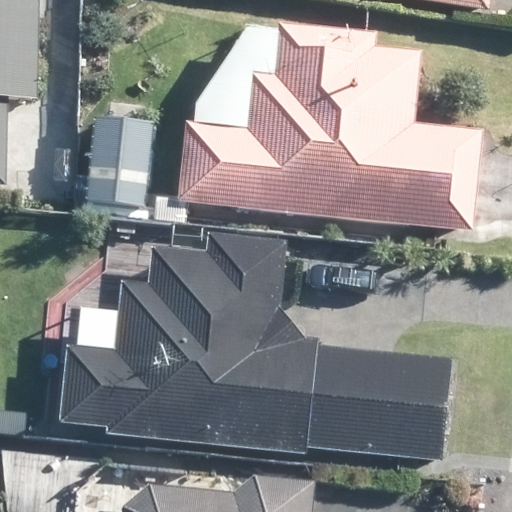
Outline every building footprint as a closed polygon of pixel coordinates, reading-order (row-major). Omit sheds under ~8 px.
[(30,0),(0,0),(0,96),(29,97),(31,4),(30,0)] [(422,0),(483,9),(484,0),(422,0)] [(404,123),(404,114),(411,54),(364,48),(365,31),(271,22),(269,33),(265,73),(245,71),(239,128),(186,122),(177,122),(169,200),(466,231),(466,225),(476,130),(404,123)] [(273,309),(280,242),(199,233),(198,253),(144,247),(139,286),(116,282),(108,352),(59,346),(56,370),(52,414),(52,422),(99,425),(98,433),(105,434),(299,454),(300,448),(395,457),(405,364),(405,357),(391,355),(311,346),(311,340),(297,339),(273,309)] [(303,511),(306,482),(246,477),(228,491),(140,484),(115,504),(114,511),(303,511)]
